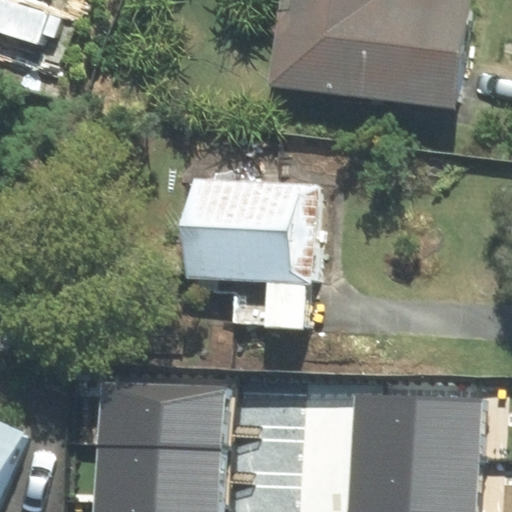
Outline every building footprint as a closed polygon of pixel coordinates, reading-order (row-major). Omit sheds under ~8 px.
[(270,0),(253,117),(457,146),(477,10),(405,0),(270,0)] [(325,198),(188,184),(178,289),(314,303),(325,198)] [(218,511),(225,385),(102,379),(93,511),(218,511)] [(476,511),(484,393),(356,385),(348,511),(476,511)] [(0,511),(4,511),(34,442),(0,427),(0,511)]
